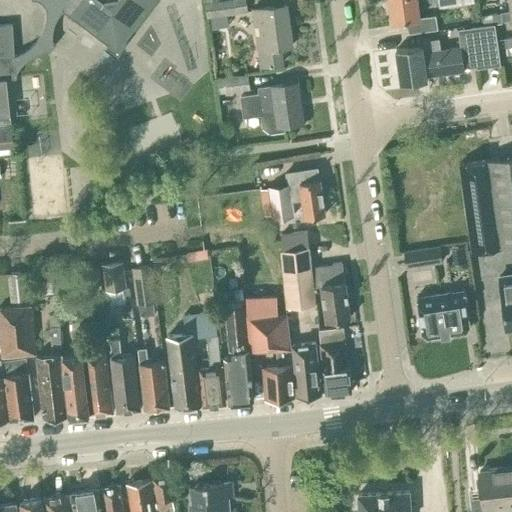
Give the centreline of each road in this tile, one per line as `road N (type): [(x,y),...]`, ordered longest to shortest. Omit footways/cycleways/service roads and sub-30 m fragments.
road 1 (residential): [(397,410),(357,124)]
road 2 (primary): [(0,449),(270,429)]
road 3 (residential): [(357,124),(511,97)]
road 4 (primary): [(270,429),(397,410)]
road 5 (residential): [(357,124),(339,0)]
